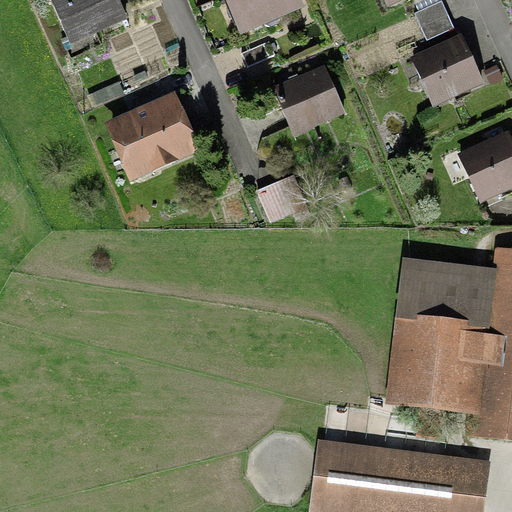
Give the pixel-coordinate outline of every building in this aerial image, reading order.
[(126,19),(117,0),(55,0),(52,2),(67,37),(92,26),(95,32),(126,19)] [(293,0),(231,0),(244,28),(262,20),(265,25),(271,28),(277,25),(279,19),(277,13),(296,5),(293,0)] [(453,29),(450,21),(444,9),(441,2),(414,14),(426,41),(453,29)] [(420,77),(433,105),(481,83),(461,39),(417,59),(424,75),(420,77)] [(268,42),(241,54),(247,68),(274,56),(268,42)] [(343,112),(324,70),(274,92),(289,126),(309,118),(312,126),(343,112)] [(192,149),(171,102),(112,128),(130,169),(167,152),(170,158),(192,149)] [(511,186),(511,144),(508,136),(464,156),(471,171),(467,174),(479,202),(511,186)] [(257,195),(269,222),(296,210),(285,183),(257,195)] [(467,435),(511,440),(511,252),(495,250),(491,280),(410,271),(394,402),(470,411),(467,435)] [(343,511),(477,511),(478,508),(464,506),(469,465),(323,447),(315,508),(343,511)]
